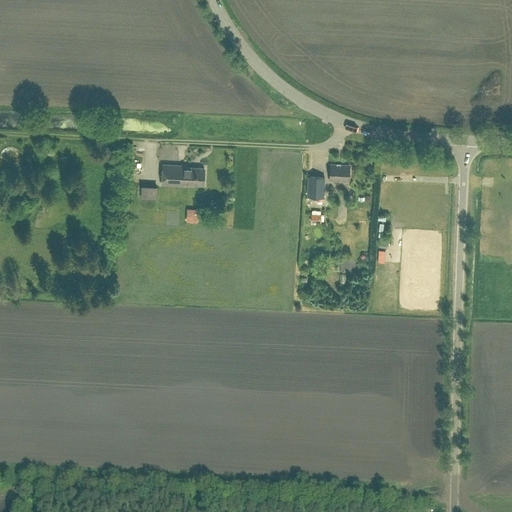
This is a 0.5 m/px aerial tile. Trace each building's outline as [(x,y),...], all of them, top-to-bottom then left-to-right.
[(132,158),(133,167),(141,167),(141,158),(132,158)] [(161,184),(183,185),(183,184),(203,184),(204,167),(184,167),(184,165),(162,164),(161,184)] [(348,181),(349,165),(330,164),(329,180),(348,181)] [(308,176),(307,196),(323,197),(324,177),(308,176)] [(141,185),(141,198),(156,199),(156,186),(141,185)] [(185,211),(185,221),(199,220),(199,210),(185,211)]
